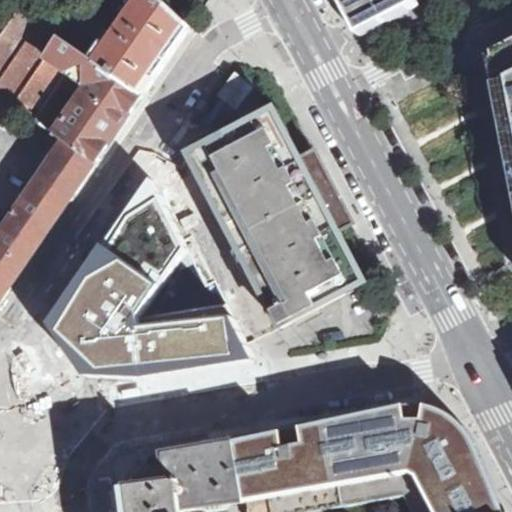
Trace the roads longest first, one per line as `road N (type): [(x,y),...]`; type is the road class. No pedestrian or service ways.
road 1 (residential): [(472,364),(105,431),(73,477),(76,508)]
road 2 (residential): [(0,336),(23,325),(213,44),(287,2)]
road 3 (residential): [(333,92),(472,364)]
road 4 (residential): [(333,92),(511,0)]
